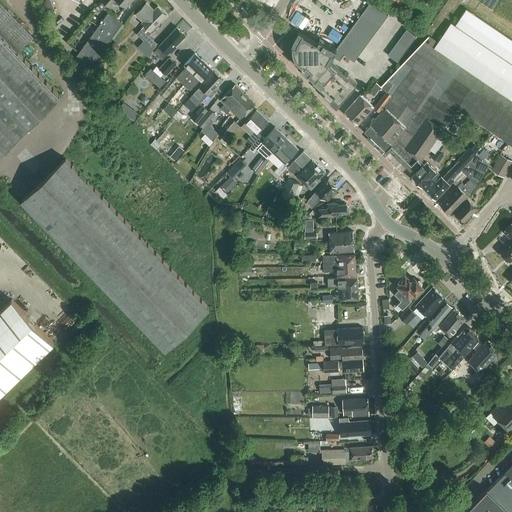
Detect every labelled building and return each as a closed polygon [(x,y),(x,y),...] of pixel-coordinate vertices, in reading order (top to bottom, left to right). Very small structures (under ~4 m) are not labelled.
[(118,0),(126,7),(132,0),(101,0),(98,4),(99,5),(95,9),(98,12),(102,7),(104,9),(108,5),(110,6),(115,0),(118,0)] [(0,152),(60,95),(17,51),(33,36),(0,1),(0,152)] [(157,24),(166,14),(157,5),(154,9),(146,2),(135,13),(143,20),(142,22),(145,25),(137,33),(144,40),(138,46),(148,55),(158,44),(149,35),(158,25),(157,24)] [(340,60),(344,54),(348,49),(352,44),(356,39),(359,34),(363,29),(367,23),(371,18),(375,13),(378,8),(370,2),(336,48),(319,38),(317,41),(294,28),(290,35),(295,38),(294,39),(294,41),(293,43),(293,44),(293,46),(293,47),(293,49),(293,50),(293,51),(293,52),(294,54),(294,55),(295,56),(295,57),(297,59),(298,60),(299,62),(300,62),(304,65),(302,67),(314,78),(313,80),(325,91),(323,93),(337,105),(356,84),(348,76),(328,57),(330,54),(340,60)] [(451,22),(438,42),(429,36),(425,41),(382,87),(387,91),(374,108),(379,112),(383,106),(385,108),(376,119),(374,118),(371,121),(372,123),(371,124),(370,124),(365,130),(370,134),(370,135),(385,150),(390,144),(411,165),(417,158),(421,162),(430,148),(436,152),(448,134),(442,130),(457,109),(511,145),(511,39),(466,8),(455,25),(451,22)] [(375,13),(384,20),(388,15),(378,8),(375,13)] [(123,23),(108,12),(73,59),(88,70),(123,23)] [(381,25),(384,20),(375,13),(371,18),(381,25)] [(367,23),(377,31),(381,25),(371,18),(367,23)] [(373,36),(377,31),(367,23),(363,29),(373,36)] [(185,35),(177,27),(154,51),(162,59),(185,35)] [(369,41),(373,36),(363,29),(359,34),(369,41)] [(403,34),(412,41),(416,36),(406,29),(403,34)] [(365,46),(369,41),(359,34),(356,39),(365,46)] [(409,46),(412,41),(403,34),(399,39),(409,46)] [(352,44),(362,51),(365,46),(356,39),(352,44)] [(405,51),(409,46),(399,39),(395,44),(405,51)] [(362,51),(352,44),(348,49),(358,56),(362,51)] [(405,51),(395,44),(392,49),(401,56),(405,51)] [(348,49),(344,54),(354,62),(358,56),(348,49)] [(397,61),(401,56),(392,49),(388,54),(397,61)] [(177,77),(183,83),(204,61),(195,53),(185,64),(186,66),(177,77)] [(169,58),(160,68),(167,74),(176,64),(169,58)] [(212,70),(204,61),(183,83),(190,89),(199,78),(202,81),(212,70)] [(165,81),(150,68),(145,73),(160,87),(165,81)] [(217,85),(222,79),(214,71),(189,97),(196,103),(207,91),(211,96),(219,87),(217,85)] [(381,86),(376,82),(369,91),(373,95),(381,86)] [(226,113),(230,109),(245,93),(234,83),(219,99),(224,103),(220,107),(226,113)] [(255,103),(245,93),(230,109),(240,118),(255,103)] [(358,124),(374,106),(361,94),(345,112),(358,124)] [(180,107),(185,101),(178,95),(173,101),(180,107)] [(121,107),(134,118),(140,112),(126,100),(121,107)] [(202,105),(192,117),(198,122),(208,110),(202,105)] [(198,122),(203,127),(207,123),(210,125),(213,122),(210,120),(215,113),(209,109),(208,110),(198,122)] [(247,139),(252,144),(262,136),(258,132),(269,121),(257,110),(246,121),(255,130),(247,139)] [(225,133),(220,139),(226,144),(241,126),(234,121),(224,133),(225,133)] [(264,138),(262,136),(252,144),(250,147),(255,152),(264,143),(273,152),(287,138),(275,127),(264,138)] [(298,149),(287,138),(273,152),(283,162),(279,165),(274,170),(279,175),(289,166),(291,164),(287,160),(298,149)] [(225,155),(234,161),(239,154),(231,148),(225,155)] [(477,152),(465,165),(452,178),(454,180),(459,184),(458,185),(457,185),(447,196),(448,197),(441,204),(450,213),(457,205),(458,207),(468,196),(477,184),(490,165),(489,165),(494,160),(483,149),(479,154),(477,152)] [(295,159),(291,164),(289,166),(312,188),(321,179),(319,177),(325,171),(304,150),(295,159)] [(511,160),(501,154),(491,170),(504,177),(511,163),(511,160)] [(269,161),(262,155),(251,168),(258,174),(269,161)] [(23,200),(166,348),(209,307),(67,157),(23,200)] [(435,199),(454,180),(452,178),(465,165),(459,160),(447,173),(450,176),(446,180),(441,176),(427,162),(424,164),(412,176),(422,186),(428,192),(435,199)] [(238,162),(230,171),(236,177),(245,169),(238,162)] [(288,178),(282,194),(293,198),(299,182),(288,178)] [(325,198),(336,187),(327,179),(316,190),(308,200),(303,197),(302,198),(297,194),(291,203),(301,210),(307,201),(311,205),(321,195),(325,198)] [(220,187),(217,190),(224,197),(227,194),(220,187)] [(477,208),(468,199),(455,212),(464,221),(477,208)] [(346,211),(348,209),(348,206),(346,205),(346,203),(336,204),(335,202),(326,202),(327,207),(319,208),(319,215),(338,214),(337,213),(346,212),(346,211)] [(305,219),(305,231),(314,231),(313,219),(305,219)] [(511,258),(511,222),(504,231),(511,238),(511,239),(500,251),(509,261),(511,258)] [(251,238),(276,237),(276,225),(250,227),(251,238)] [(330,251),(354,250),(352,231),(329,232),(330,251)] [(324,265),(355,264),(354,253),(323,255),(324,265)] [(355,264),(324,265),(324,272),(330,271),(333,269),(337,269),(338,275),(356,274),(355,264)] [(400,283),(397,285),(400,288),(394,293),(401,300),(397,303),(402,309),(412,300),(410,298),(422,286),(414,277),(411,280),(405,274),(398,281),(400,283)] [(337,285),(337,287),(357,285),(356,276),(328,278),(328,286),(337,285)] [(357,285),(337,287),(337,290),(339,289),(340,299),(358,297),(357,285)] [(428,316),(445,298),(433,287),(416,305),(428,316)] [(332,294),(322,295),(323,303),(333,302),(332,294)] [(0,395),(54,343),(11,299),(0,310),(0,395)] [(424,339),(447,312),(452,306),(446,300),(433,315),(428,321),(430,323),(419,335),(424,339)] [(407,320),(409,322),(418,312),(410,305),(395,324),(399,328),(407,320)] [(450,335),(465,318),(454,308),(439,325),(450,335)] [(338,343),(364,342),(363,327),(337,329),(338,343)] [(466,354),(479,339),(478,335),(470,327),(465,327),(452,341),(445,349),(439,356),(435,354),(428,363),(434,368),(437,364),(443,368),(445,365),(450,370),(466,354)] [(448,338),(444,335),(438,342),(442,346),(448,338)] [(481,372),(480,371),(498,351),(487,340),(469,360),(471,362),(465,368),(471,374),(472,372),(477,377),(481,372)] [(341,346),(336,347),(330,347),(331,359),(363,357),(362,346),(341,347),(341,346)] [(402,363),(412,374),(419,368),(409,357),(402,363)] [(422,366),(427,362),(423,358),(418,362),(422,366)] [(364,371),(363,359),(342,360),(338,361),(338,360),(324,360),(324,372),(339,371),(339,368),(342,368),(342,372),(364,371)] [(332,379),(333,393),(347,392),(345,378),(332,379)] [(301,401),(301,407),(303,407),(303,393),(288,392),(288,401),(301,401)] [(502,401),(491,413),(511,433),(511,394),(510,396),(509,395),(502,401)] [(243,396),(235,396),(236,411),(244,411),(243,396)] [(368,397),(343,399),(344,414),(357,413),(357,415),(369,414),(368,397)] [(312,406),(313,416),(329,416),(329,406),(312,406)] [(342,427),(341,416),(321,417),(322,427),(342,427)] [(349,434),(371,433),(371,423),(367,423),(367,420),(348,421),(349,434)] [(492,444),(497,440),(493,435),(488,439),(492,444)] [(349,446),(350,447),(345,447),(345,449),(320,449),(320,452),(322,452),(322,463),(350,463),(350,459),(373,457),(372,445),(349,446)] [(511,511),(511,464),(464,511),(511,511)] [(342,511),(341,498),(327,498),(328,501),(324,502),(324,511),(342,511)]
